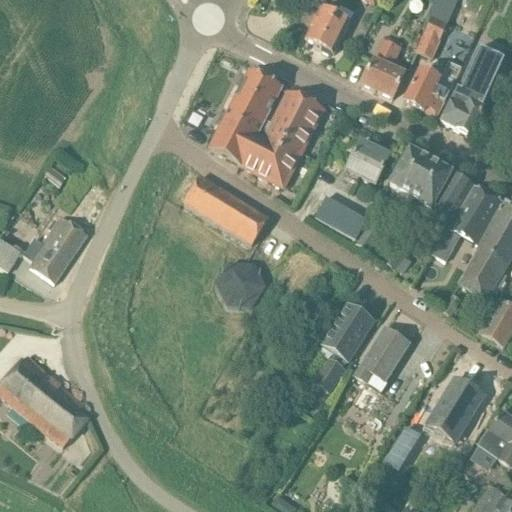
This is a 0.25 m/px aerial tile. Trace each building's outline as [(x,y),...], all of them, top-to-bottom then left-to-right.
[(320,12),(321,13),(327,0),(304,0),(303,3),(320,12)] [(360,0),(360,2),(373,9),(378,0),(360,0)] [(459,1),(457,0),(430,0),(428,7),(431,8),(425,21),(426,22),(416,44),(419,46),(414,57),(431,64),(459,1)] [(321,13),(320,12),(304,43),(321,51),(321,56),(328,60),(332,57),(334,58),(349,27),(321,13)] [(472,14),(467,25),(503,40),(507,30),(472,14)] [(400,52),(383,44),(374,65),(372,65),(362,89),(394,103),(404,79),(390,73),(400,52)] [(456,98),(440,127),(471,143),(486,114),(485,114),(496,88),(494,87),(504,65),(476,53),(456,98)] [(447,67),(441,81),(454,87),(460,73),(447,67)] [(436,124),(451,96),(455,88),(454,87),(441,81),(439,85),(419,75),(403,108),(436,124)] [(287,97),(286,97),(279,93),(280,92),(276,90),(277,88),(268,83),(266,86),(248,76),(208,154),(240,171),(256,140),(263,144),(266,138),(287,97)] [(287,97),(266,138),(301,157),(323,114),(287,95),(286,97),(287,97)] [(282,193),(301,157),(266,138),(263,144),(256,140),(240,171),(282,193)] [(389,161),(359,147),(346,175),(347,175),(344,181),(357,188),(360,182),(375,189),(389,161)] [(389,215),(400,221),(430,167),(409,155),(390,190),(400,196),(389,215)] [(450,178),(430,167),(400,221),(409,226),(420,207),(431,213),(450,178)] [(65,180),(49,170),(43,180),(59,190),(65,180)] [(471,189),(453,180),(426,227),(442,236),(471,189)] [(268,223),(199,181),(183,208),(252,250),(268,223)] [(460,239),(478,249),(479,250),(504,208),(474,191),(431,258),(444,266),(460,239)] [(316,224),(354,240),(363,218),(325,202),(316,224)] [(479,250),(478,249),(475,254),(478,255),(459,291),(485,307),(492,295),(496,297),(505,282),(501,279),(511,261),(511,212),(507,210),(504,208),(479,250)] [(86,240),(61,223),(43,250),(34,244),(22,261),(31,267),(28,271),(53,288),(86,240)] [(380,240),(367,231),(355,248),(367,257),(380,240)] [(19,258),(0,246),(0,274),(7,279),(19,258)] [(406,258),(394,249),(382,266),(394,275),(406,258)] [(254,270),(228,268),(214,290),(226,312),(251,313),(265,292),(254,270)] [(461,304),(452,299),(441,315),(450,321),(461,304)] [(511,339),(511,312),(497,303),(477,339),(503,354),(511,339)] [(372,326),(347,310),(321,351),(334,359),(330,366),(328,364),(313,388),(327,397),(342,373),(338,370),(342,364),(347,367),(372,326)] [(408,349),(384,334),(360,372),(361,372),(355,382),(365,388),(371,379),(384,387),(408,349)] [(84,408),(26,359),(0,390),(0,401),(62,454),(89,422),(84,408)] [(454,384),(425,430),(452,447),(481,401),(454,384)] [(511,422),(502,416),(479,450),(511,472),(511,470),(511,422)] [(405,433),(383,466),(397,475),(418,441),(405,433)] [(499,511),(506,501),(490,490),(474,511),(499,511)] [(499,511),(510,511),(511,509),(511,504),(506,501),(499,511)]
